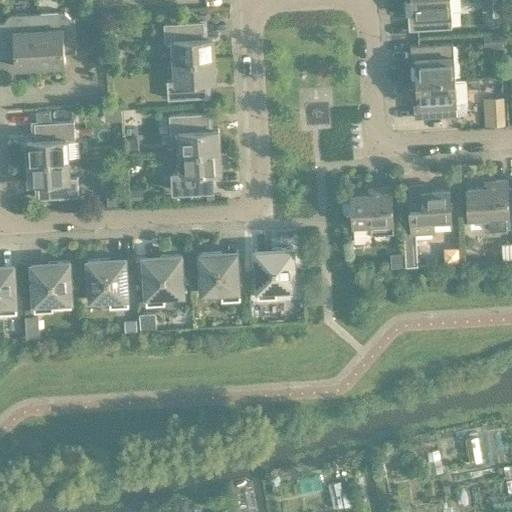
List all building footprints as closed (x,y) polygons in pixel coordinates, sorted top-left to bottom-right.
[(450,0),(411,0),(413,15),(408,15),(409,29),(451,27),(451,14),(450,0)] [(64,11),(37,13),(40,65),(66,63),(66,62),(65,62),(64,46),(76,46),(74,18),(72,18),(64,11)] [(14,66),(40,65),(37,13),(10,14),(3,22),(0,22),(0,50),(15,49),(16,65),(14,65),(14,66)] [(173,41),(174,60),(214,58),(213,37),(204,37),(203,21),(163,23),(165,42),(173,41)] [(485,49),(503,48),(502,34),(484,35),(485,49)] [(412,75),(412,81),(455,78),(454,55),(453,55),(452,42),(410,45),(411,59),(415,59),(416,75),(412,75)] [(214,58),(174,60),(175,79),(167,80),(168,99),(208,96),(207,80),(215,79),(214,58)] [(455,78),(412,81),(412,87),(417,86),(418,103),(413,103),(414,117),(457,115),(460,114),(462,113),(464,111),(466,109),(466,107),(467,104),(465,78),(455,78)] [(487,126),(505,125),(504,99),(486,100),(487,126)] [(37,122),(51,122),(50,110),(36,111),(37,122)] [(178,133),(179,152),(219,149),(218,128),(210,129),(209,112),(169,115),(170,133),(178,133)] [(27,140),(28,161),(68,158),(67,139),(75,139),(74,120),(34,123),(35,139),(27,140)] [(137,138),(128,138),(128,151),(138,150),(137,138)] [(219,149),(179,152),(181,171),(172,171),(173,190),(213,188),(212,171),(221,171),(219,149)] [(68,158),(28,161),(29,182),(37,181),(38,198),(78,196),(77,177),(69,177),(68,158)] [(487,226),(509,225),(508,207),(507,187),(507,180),(493,181),(493,186),(467,187),(469,226),(487,225),(487,226)] [(411,219),(402,220),(405,266),(418,265),(416,230),(434,229),(434,228),(451,227),(451,217),(449,188),(423,190),(423,188),(423,187),(423,185),(409,186),(409,189),(411,219)] [(377,193),(351,194),(351,196),(345,196),(343,199),(343,212),(346,214),(352,214),(354,233),(371,232),(371,233),(394,232),(391,187),(377,188),(377,193)] [(142,200),(142,188),(130,189),(131,201),(142,200)] [(124,189),(107,190),(108,203),(125,202),(124,189)] [(271,248),(255,249),(255,258),(258,297),(276,296),(277,301),(296,299),(295,287),(293,247),(271,248)] [(221,300),(240,298),(237,250),(199,253),(201,292),(221,291),(221,300)] [(181,254),(143,256),(146,304),(165,303),(164,295),(184,293),(181,254)] [(110,306),(128,305),(125,257),(87,259),(89,299),(109,298),(110,306)] [(52,301),(72,300),(70,260),(31,262),(34,311),(53,310),(52,301)] [(0,312),(17,312),(14,263),(0,264),(0,312)] [(198,272),(191,273),(192,288),(199,288),(198,272)] [(155,312),(140,313),(141,328),(156,327),(155,312)] [(125,331),(137,330),(136,319),(125,320),(125,331)] [(27,337),(40,336),(39,329),(26,329),(27,337)]
